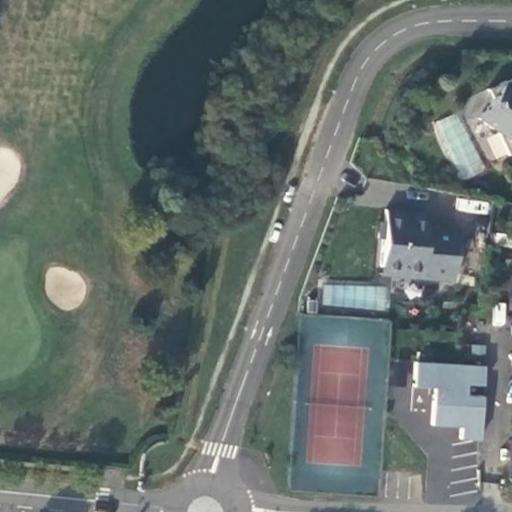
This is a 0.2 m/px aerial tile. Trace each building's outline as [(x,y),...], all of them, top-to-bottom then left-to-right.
[(511,76),(485,90),(490,99),(476,119),(495,132),(505,154),(511,151),(511,76)] [(399,277),(453,281),(457,228),(426,225),(427,220),(413,220),(413,212),(384,210),(383,223),(379,223),(377,239),(382,239),(380,268),(400,269),(399,277)] [(413,220),(427,220),(428,213),(413,212),(413,220)] [(379,275),(399,277),(400,269),(380,268),(379,275)] [(460,428),(459,440),(478,441),(481,397),(464,396),(465,385),(482,386),(483,366),(413,362),(412,388),(432,389),(430,426),(460,428)]
